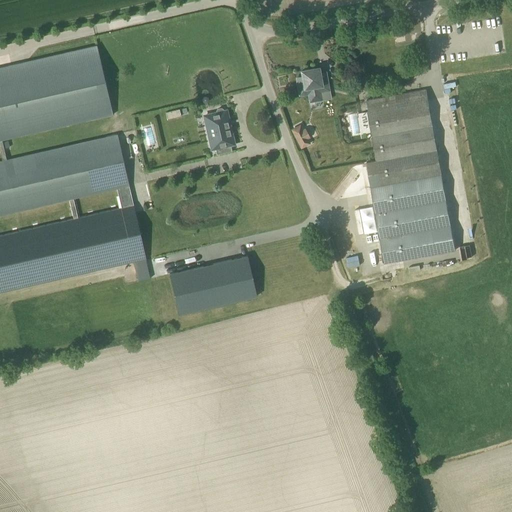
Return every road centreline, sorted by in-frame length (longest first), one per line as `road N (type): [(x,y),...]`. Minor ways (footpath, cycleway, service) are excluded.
road 1 (unclassified): [(341,289),(252,38)]
road 2 (track): [(341,289),(422,511)]
road 3 (unclassified): [(449,0),(252,38)]
